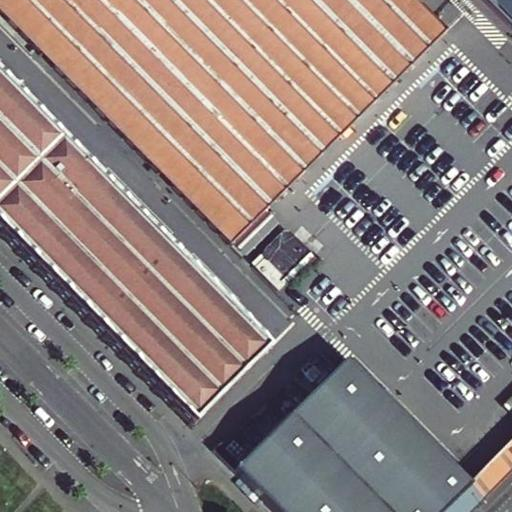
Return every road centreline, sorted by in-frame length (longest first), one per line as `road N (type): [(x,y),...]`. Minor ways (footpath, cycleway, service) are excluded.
road 1 (residential): [(185,511),(154,432),(0,275)]
road 2 (residential): [(0,393),(101,494),(135,511)]
